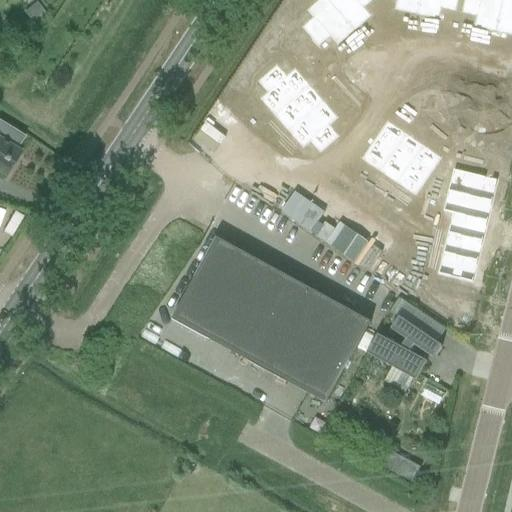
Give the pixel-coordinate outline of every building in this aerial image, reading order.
[(312,19),(301,29),(318,48),(329,38),(336,47),(353,32),(325,0),(319,0),(306,12),(312,19)] [(325,0),(353,32),(371,17),(363,8),(372,0),(325,0)] [(396,0),(394,11),(416,16),(419,0),(396,0)] [(419,0),(416,16),(438,20),(440,9),(455,12),(457,0),(419,0)] [(463,0),(461,14),(475,17),(473,28),(495,33),(502,0),(463,0)] [(511,0),(502,0),(495,33),(511,36),(511,0)] [(22,17),(33,30),(45,20),(34,7),(22,17)] [(271,27),(264,37),(271,41),(277,31),(271,27)] [(276,66),(257,82),(266,94),(259,100),(274,117),(309,87),(294,69),(286,77),(276,66)] [(309,87),(274,117),(287,132),(322,102),(309,87)] [(222,109),(216,120),(235,131),(249,106),(223,91),(216,105),(222,109)] [(322,102),(287,132),(302,149),(309,143),(319,154),(338,138),(329,127),(337,119),(322,102)] [(387,122),(360,160),(379,173),(405,135),(387,122)] [(0,173),(5,177),(15,161),(20,154),(15,151),(23,138),(0,123),(0,173)] [(249,123),(245,130),(255,137),(259,130),(249,123)] [(259,130),(255,137),(265,143),(269,137),(259,130)] [(405,135),(379,173),(396,185),(422,146),(405,135)] [(277,142),(272,148),(282,155),(287,149),(277,142)] [(422,146),(396,185),(415,197),(441,159),(422,146)] [(452,170),(447,192),(492,203),(497,181),(452,170)] [(432,173),(425,183),(431,187),(438,177),(432,173)] [(425,183),(418,193),(425,197),(431,187),(425,183)] [(447,192),(442,212),(487,223),(492,203),(447,192)] [(351,193),(347,199),(357,206),(361,199),(351,193)] [(361,199),(357,206),(367,213),(371,206),(361,199)] [(378,211),(373,218),(383,224),(388,218),(378,211)] [(412,211),(406,221),(412,226),(419,216),(412,211)] [(442,212),(442,213),(451,215),(447,234),(483,243),(487,223),(442,212)] [(406,221),(399,231),(406,236),(412,226),(406,221)] [(447,234),(442,254),(478,262),(483,243),(447,234)] [(370,323),(237,250),(219,241),(176,320),(327,402),(370,323)] [(442,254),(437,276),(473,284),(478,262),(442,254)] [(449,298),(437,300),(437,308),(450,307),(449,298)] [(426,363),(409,353),(414,346),(433,360),(442,347),(399,318),(391,330),(405,341),(400,348),(377,336),(367,355),(416,382),(426,363)] [(387,457),(382,468),(403,479),(409,468),(387,457)]
